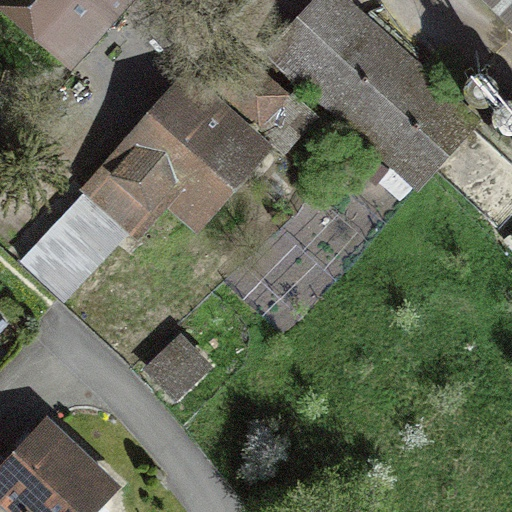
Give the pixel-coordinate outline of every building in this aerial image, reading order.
[(0,0),(77,64),(130,0),(0,0)] [(511,0),(471,0),(511,40),(511,0)] [(472,119),(325,2),(275,64),(422,180),(472,119)] [(229,50),(202,82),(272,142),(299,110),(229,50)] [(498,104),(500,99),(501,93),(499,88),(496,83),(491,79),(486,77),(480,77),(475,79),(470,83),(467,87),(465,93),(466,99),(468,104),(472,109),(477,112),(483,113),(489,112),(494,109),(498,104)] [(159,129),(99,202),(141,236),(166,205),(202,234),(262,161),(185,98),(159,129)] [(511,104),(508,105),(503,106),(498,110),(495,115),(493,120),(494,126),(496,132),(500,136),(505,139),(511,140),(511,139),(511,104)] [(311,122),(287,149),(312,171),(336,145),(311,122)] [(73,213),(28,263),(67,298),(112,248),(73,213)] [(0,511),(86,511),(109,490),(48,429),(22,455),(3,474),(0,470),(0,511)]
